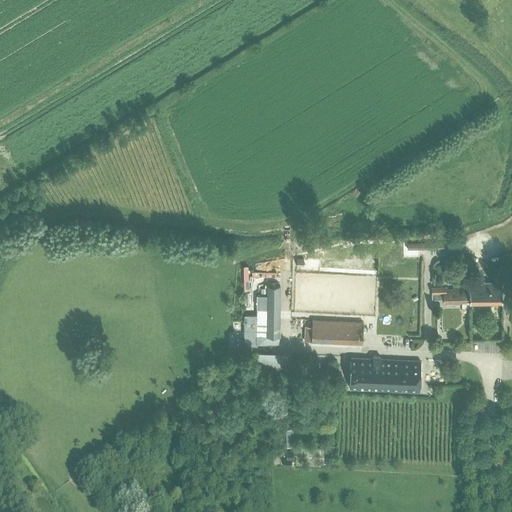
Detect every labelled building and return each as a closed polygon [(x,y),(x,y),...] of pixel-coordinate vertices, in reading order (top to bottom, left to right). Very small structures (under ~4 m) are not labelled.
[(502,302),(502,282),(469,283),(469,288),(443,289),(443,303),(469,302),(502,302)] [(280,286),(267,286),(267,337),(279,337),(280,286)] [(256,316),(243,316),(243,348),(256,348),(256,317),(256,316)] [(362,343),(363,322),(313,320),(313,326),(305,326),(304,340),(362,343)] [(229,332),(229,350),(238,350),(238,332),(229,332)] [(267,337),(258,346),(279,346),(279,337),(267,337)] [(292,368),(292,351),(258,351),(258,367),(292,368)] [(419,391),(420,361),(380,359),(380,356),(373,356),(372,358),(351,357),(349,388),(419,391)] [(339,385),(331,391),(335,396),(343,389),(339,385)] [(285,447),(285,454),(291,454),(291,460),(301,460),(302,454),(326,455),(326,449),(285,447)]
